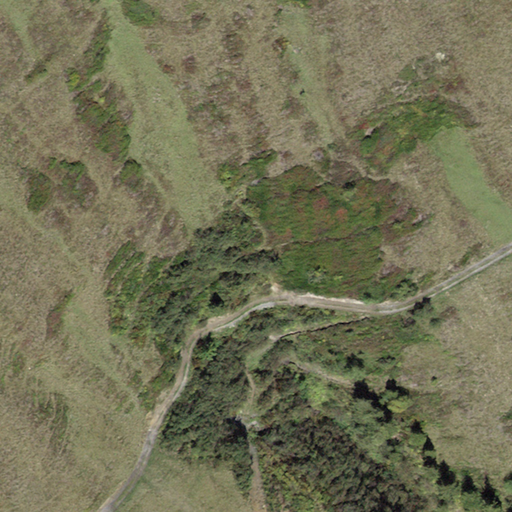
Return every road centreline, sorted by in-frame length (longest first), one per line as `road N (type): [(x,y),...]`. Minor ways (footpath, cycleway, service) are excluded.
road 1 (track): [(511,248),(392,308),(276,299),(199,332),(143,462),(104,511)]
road 2 (track): [(372,309),(274,340),(249,360),(253,391),(242,419),(261,511)]
